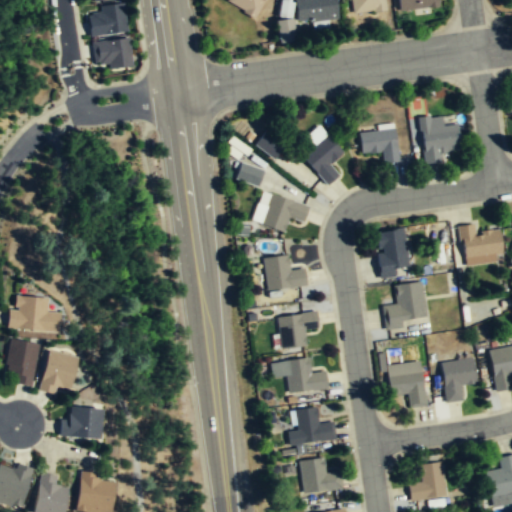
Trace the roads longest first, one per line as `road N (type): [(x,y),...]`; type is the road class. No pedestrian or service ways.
road 1 (residential): [(511,184),(371,200),(342,226),(339,265),(376,511)]
road 2 (residential): [(174,92),(511,45)]
road 3 (secondary): [(211,363),(179,124)]
road 4 (residential): [(0,175),(29,138),(81,104),(174,92)]
road 5 (residential): [(495,186),(467,0)]
road 6 (secondary): [(226,511),(211,363)]
road 7 (residential): [(511,418),(367,443)]
